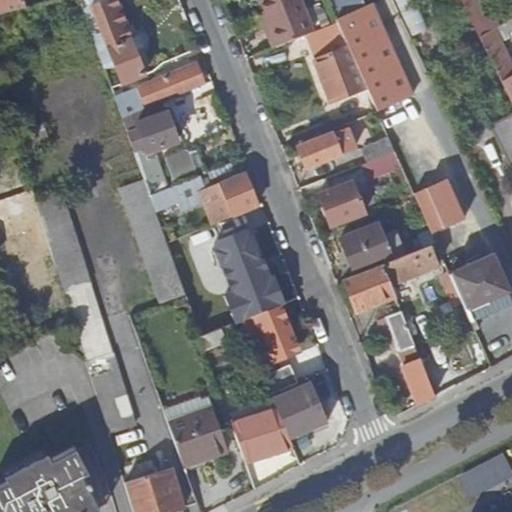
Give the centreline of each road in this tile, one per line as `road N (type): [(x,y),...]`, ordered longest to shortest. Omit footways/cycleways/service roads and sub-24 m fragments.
road 1 (residential): [(381,448),(202,0)]
road 2 (residential): [(381,448),(511,381)]
road 3 (residential): [(260,511),(381,448)]
